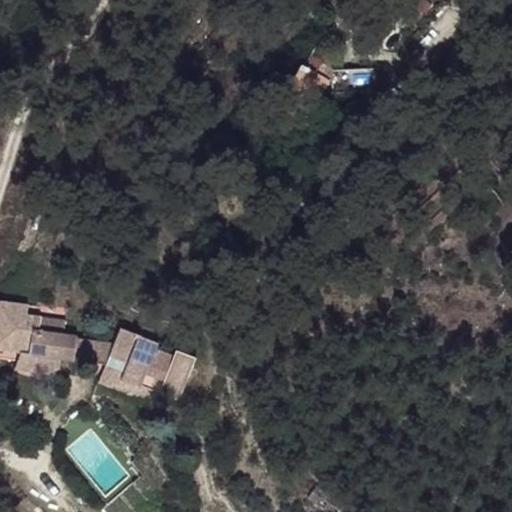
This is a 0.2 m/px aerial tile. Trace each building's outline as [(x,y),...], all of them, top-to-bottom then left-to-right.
[(294,64),(278,98),(283,100),(307,112),(324,77),(330,90),(374,82),(369,60),(326,68),(314,64),(294,64)] [(298,129),(307,112),(283,100),(274,118),(298,129)] [(25,309),(0,305),(0,352),(26,356),(94,366),(120,369),(117,374),(167,405),(192,371),(175,359),(171,363),(153,351),(158,344),(149,342),(139,340),(118,335),(114,347),(64,340),(64,325),(39,320),(23,318),(25,309)] [(140,331),(139,340),(149,342),(152,333),(140,331)] [(136,511),(149,500),(132,481),(103,508),(106,511),(136,511)]
